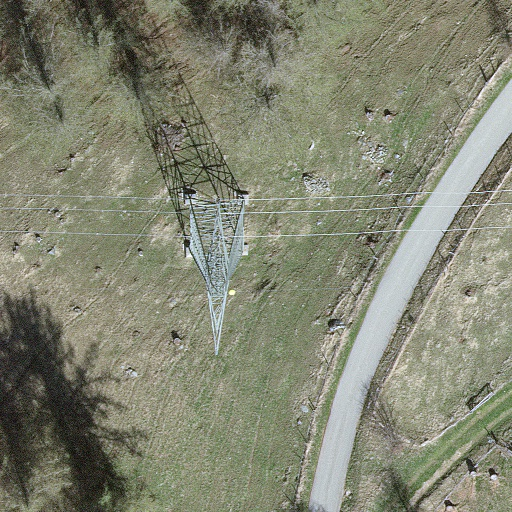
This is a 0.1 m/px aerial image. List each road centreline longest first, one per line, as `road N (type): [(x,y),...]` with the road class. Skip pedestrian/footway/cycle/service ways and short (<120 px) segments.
road 1 (unclassified): [(511,102),(407,261),(371,336),(321,511)]
road 2 (track): [(511,399),(431,464),(392,511)]
